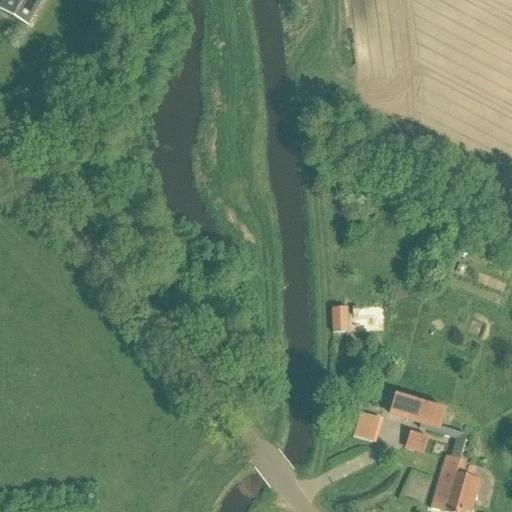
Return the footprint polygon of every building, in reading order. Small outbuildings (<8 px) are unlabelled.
[(0,0),(0,12),(27,28),(43,0),(0,0)] [(348,333),(347,308),(331,309),(332,334),(348,333)] [(442,458),(426,510),(432,511),(466,511),(475,484),(455,477),(459,463),(451,461),(453,455),(456,456),(462,437),(436,429),(441,412),(390,397),(385,415),(417,424),(415,429),(452,441),(447,460),(442,458)] [(353,439),(375,444),(381,419),(360,414),(353,439)] [(427,441),(409,435),(404,452),(422,457),(427,441)]
